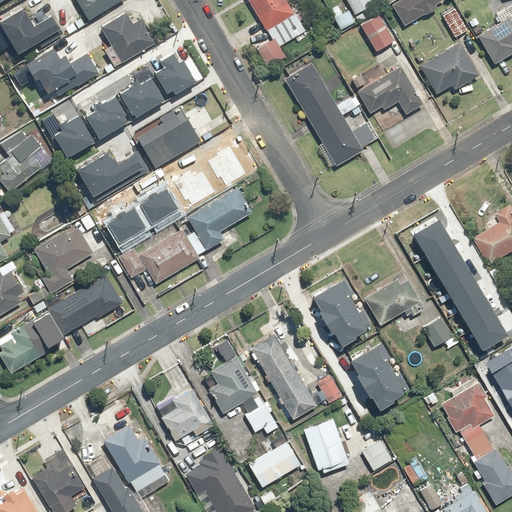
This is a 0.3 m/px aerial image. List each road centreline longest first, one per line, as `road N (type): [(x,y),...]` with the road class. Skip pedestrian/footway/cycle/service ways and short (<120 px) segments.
road 1 (residential): [(0,427),(328,234)]
road 2 (residential): [(194,0),(328,234)]
road 3 (residential): [(328,234),(511,125)]
